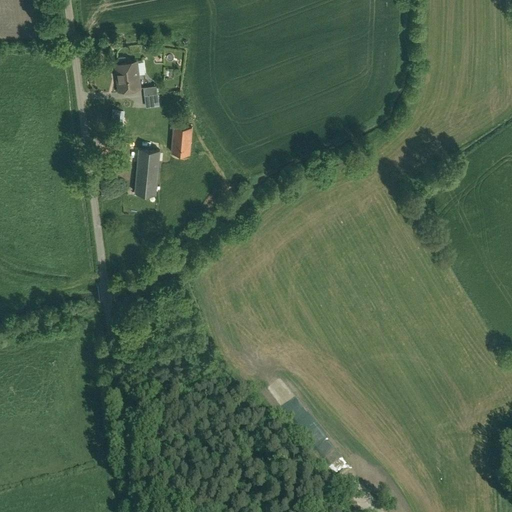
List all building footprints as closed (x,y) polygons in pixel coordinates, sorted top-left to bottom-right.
[(136,62),(114,65),(118,94),(140,92),(136,62)] [(156,86),(142,88),(144,108),(159,106),(156,86)] [(124,112),(111,111),(109,131),(122,132),(124,112)] [(192,130),(174,129),(172,155),(191,157),(192,130)] [(157,196),(160,152),(138,150),(135,194),(157,196)]
